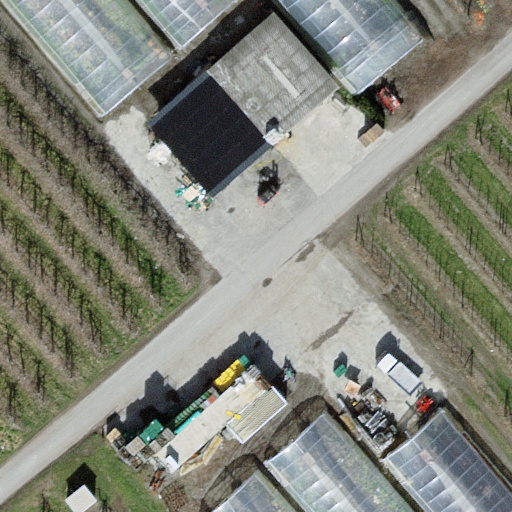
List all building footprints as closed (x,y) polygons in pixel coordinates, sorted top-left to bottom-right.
[(146,117),(214,191),(341,74),(273,0),(146,117)] [(177,441),(190,448),(211,413),(253,439),(286,386),(231,353),(177,441)] [(511,511),(511,467),(451,395),(389,446),(444,511),(511,511)] [(274,445),(329,511),(427,511),(333,397),(274,445)] [(213,511),(314,511),(268,455),(207,504),(213,511)]
